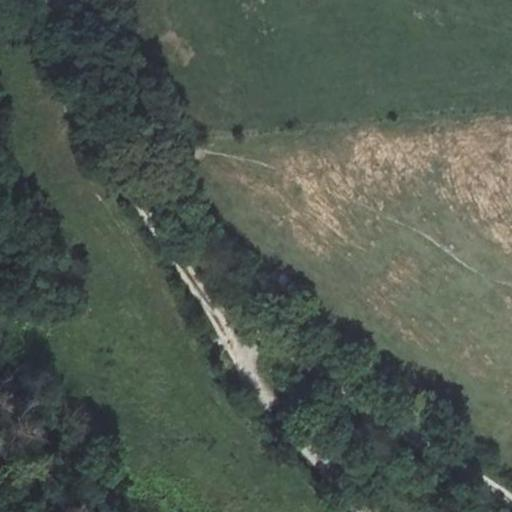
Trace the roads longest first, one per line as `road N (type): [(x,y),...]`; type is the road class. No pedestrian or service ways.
road 1 (track): [(58,0),(79,96),(100,145),(249,376),(361,511)]
road 2 (track): [(511,504),(360,406),(271,330),(252,329),(236,353)]
